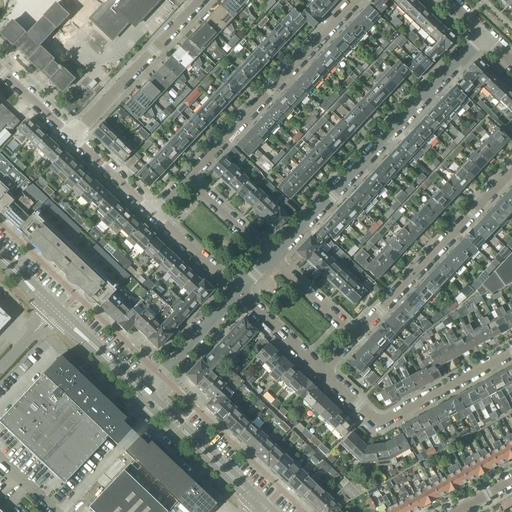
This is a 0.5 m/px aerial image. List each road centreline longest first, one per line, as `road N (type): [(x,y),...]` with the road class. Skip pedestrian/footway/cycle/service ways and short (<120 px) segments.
road 1 (residential): [(280,251),(481,36)]
road 2 (residential): [(192,167),(355,0)]
road 3 (residential): [(511,354),(379,424),(322,372)]
road 4 (residential): [(362,328),(511,169)]
road 5 (residential): [(72,137),(202,0)]
road 6 (secondary): [(262,507),(141,391)]
road 7 (residential): [(141,391),(240,292)]
road 8 (residential): [(280,251),(192,167)]
